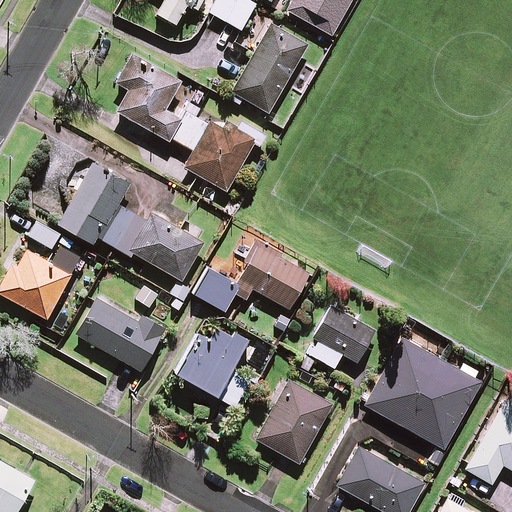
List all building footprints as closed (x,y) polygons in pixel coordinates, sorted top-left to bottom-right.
[(164,0),(157,16),(177,26),(188,6),(198,11),(204,0),(164,0)] [(256,4),(248,0),(218,0),(211,13),(242,31),(256,4)] [(352,0),(292,0),(286,11),(333,36),(352,0)] [(307,48),(271,27),(232,92),(269,114),(307,48)] [(181,84),(132,56),(117,84),(130,91),(118,113),(170,142),(172,139),(194,152),(185,168),(227,192),(256,141),(227,124),(223,129),(188,110),(183,120),(166,110),(181,84)] [(129,187),(93,166),(59,225),(94,244),(97,237),(131,256),(133,253),(183,282),(203,246),(181,234),(180,237),(120,203),(129,187)] [(61,234),(38,220),(29,236),(52,249),(61,234)] [(311,273),(256,242),(245,261),(250,263),(237,285),(210,270),(196,294),(226,312),(236,294),(247,300),(253,289),(290,310),(311,273)] [(52,264),(28,251),(21,264),(15,261),(0,289),(0,293),(48,320),(81,258),(61,247),(52,264)] [(193,290),(176,281),(169,295),(186,304),(193,290)] [(137,317),(100,297),(78,336),(142,372),(166,330),(139,315),(137,317)] [(375,331),(331,308),(307,353),(335,368),(342,355),(358,363),(375,331)] [(249,341),(219,325),(210,342),(199,335),(177,375),(236,407),(250,380),(233,371),(249,341)] [(474,380),(478,372),(463,364),(458,371),(402,340),(366,406),(438,446),(429,461),(436,464),(481,384),(474,380)] [(333,404),(287,379),(255,439),(300,464),(333,404)] [(511,399),(507,397),(466,470),(492,484),(503,465),(511,470),(511,399)] [(409,511),(425,484),(359,448),(338,487),(383,511),(409,511)] [(11,511),(31,477),(0,460),(0,510),(3,511),(11,511)] [(471,511),(447,498),(439,511),(471,511)]
